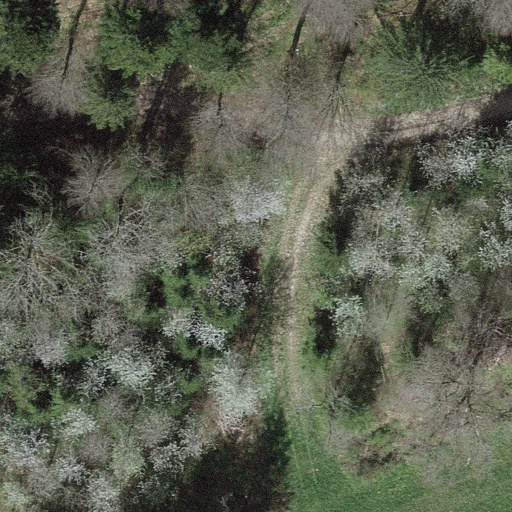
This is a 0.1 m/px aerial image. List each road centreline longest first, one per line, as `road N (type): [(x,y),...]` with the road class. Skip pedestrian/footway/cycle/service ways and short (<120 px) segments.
road 1 (track): [(511,105),(431,125),(348,133),(182,100),(88,97),(0,109)]
road 2 (track): [(348,133),(278,297),(239,455),(239,511)]
